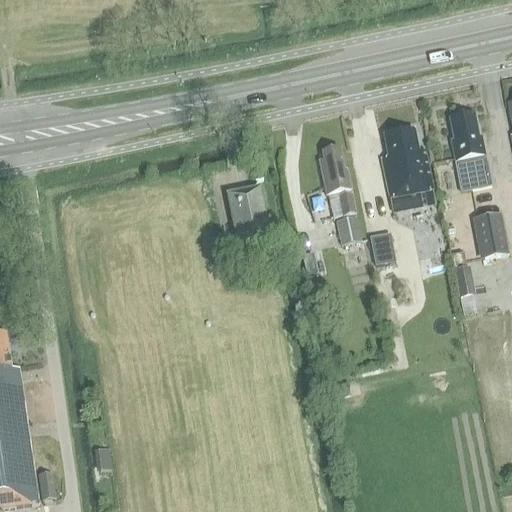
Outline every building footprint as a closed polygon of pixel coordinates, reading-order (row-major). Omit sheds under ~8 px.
[(484,160),(483,158),(480,138),(477,139),(473,117),(449,122),(453,142),(450,143),(460,195),(492,189),(486,159),(484,160)] [(388,160),(381,162),(389,200),(431,192),(423,152),(417,154),(413,133),(384,139),(388,160)] [(342,220),(354,217),(345,172),(343,172),(339,152),(321,156),(322,163),(319,164),(326,199),(337,196),(342,220)] [(271,245),(259,190),(226,197),(237,252),(271,245)] [(501,217),(471,223),(479,263),(509,257),(501,217)] [(356,220),(335,225),(340,248),(361,244),(356,220)] [(398,234),(408,271),(428,266),(418,229),(398,234)] [(391,237),(371,241),(376,268),(396,264),(391,237)] [(459,301),(475,298),(469,270),(466,271),(463,255),(451,258),(454,273),(453,273),(459,301)] [(0,511),(38,506),(18,371),(10,372),(5,336),(0,336),(0,511)] [(331,388),(334,402),(350,399),(347,385),(331,388)] [(108,452),(94,454),(96,475),(111,473),(108,452)] [(36,479),(40,505),(56,502),(52,476),(36,479)]
